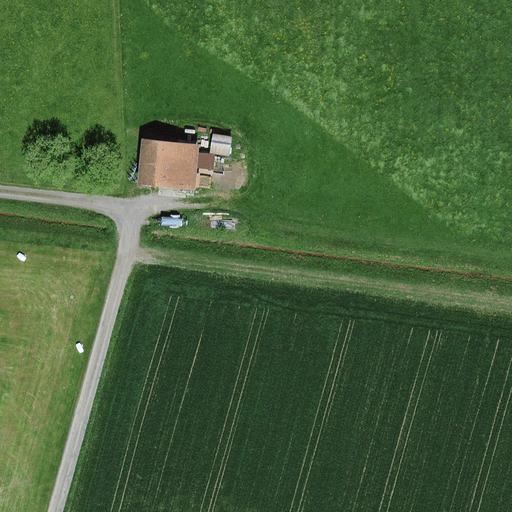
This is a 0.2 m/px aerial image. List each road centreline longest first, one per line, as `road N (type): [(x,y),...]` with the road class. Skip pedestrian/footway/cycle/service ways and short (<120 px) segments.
road 1 (track): [(53,511),(133,225)]
road 2 (track): [(0,192),(113,205),(133,225)]
